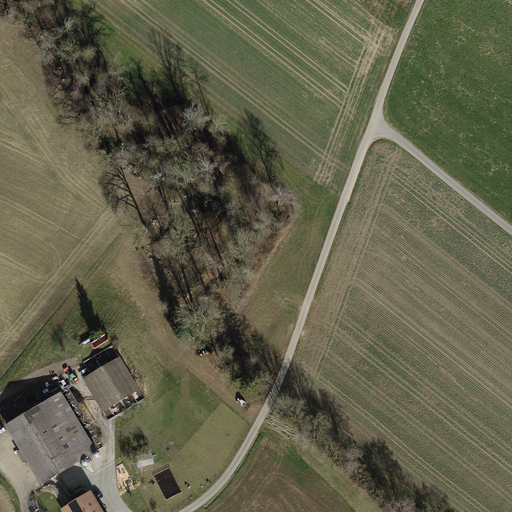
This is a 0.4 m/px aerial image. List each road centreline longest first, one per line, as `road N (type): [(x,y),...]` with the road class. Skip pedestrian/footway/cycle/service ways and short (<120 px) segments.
road 1 (track): [(423,0),(259,420),(229,475),(187,511)]
road 2 (track): [(0,398),(54,367),(69,377),(107,434),(103,488),(119,511)]
road 3 (track): [(373,126),(511,229)]
